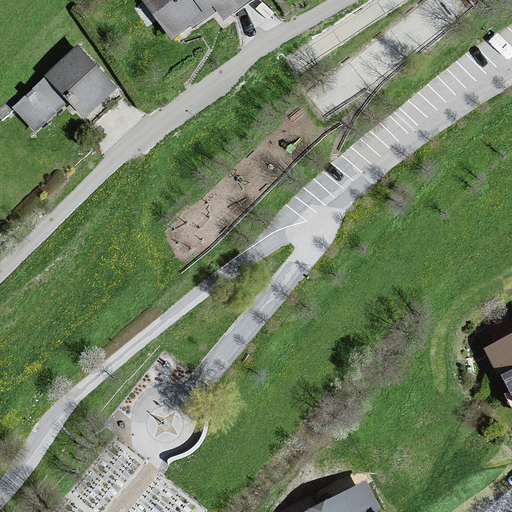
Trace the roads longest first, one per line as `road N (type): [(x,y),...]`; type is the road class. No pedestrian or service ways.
road 1 (residential): [(0,492),(68,404),(171,315),(250,256),(313,227),(456,107),(511,72)]
road 2 (residential): [(0,270),(244,55),(342,0)]
